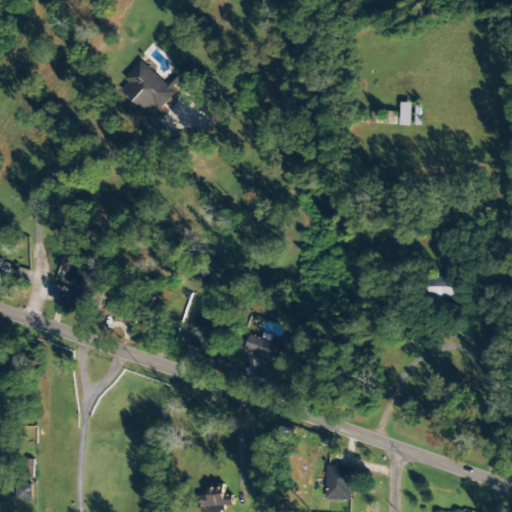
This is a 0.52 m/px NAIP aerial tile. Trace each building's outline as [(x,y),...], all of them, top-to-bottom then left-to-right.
[(280,0),(263,0),(264,15),(281,14),(280,0)] [(202,94),(207,71),(186,67),(169,85),(141,61),(125,79),(130,83),(122,91),(137,105),(136,108),(146,117),(155,108),(159,112),(173,96),(175,87),(181,89),(202,94)] [(413,103),(402,103),(401,125),(412,126),(413,103)] [(396,125),(396,112),(372,111),(372,124),(396,125)] [(67,298),(89,309),(106,274),(84,263),(67,298)] [(460,266),(448,266),(448,278),(432,277),(431,297),(459,298),(460,266)] [(141,327),(173,338),(179,318),(124,300),(119,318),(136,324),(140,312),(145,314),(141,327)] [(194,315),(188,335),(218,343),(224,319),(209,315),(207,319),(194,315)] [(0,343),(6,345),(11,332),(0,328),(0,343)] [(283,362),(286,344),(248,337),(245,356),(283,362)] [(352,501),(353,467),(327,466),(326,500),(352,501)] [(15,485),(16,501),(33,500),(32,484),(15,485)] [(234,506),(234,495),(224,495),(225,487),(209,487),(209,496),(203,496),(203,506),(234,506)]
